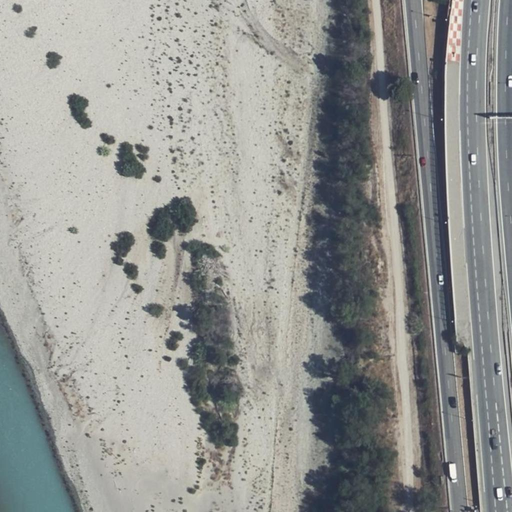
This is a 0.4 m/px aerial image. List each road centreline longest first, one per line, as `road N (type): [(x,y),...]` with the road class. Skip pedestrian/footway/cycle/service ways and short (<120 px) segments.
road 1 (motorway): [(414,0),(460,511)]
road 2 (motorway): [(476,0),(474,183),(502,511)]
road 3 (track): [(409,511),(377,0)]
road 4 (motorway): [(511,136),(511,2)]
